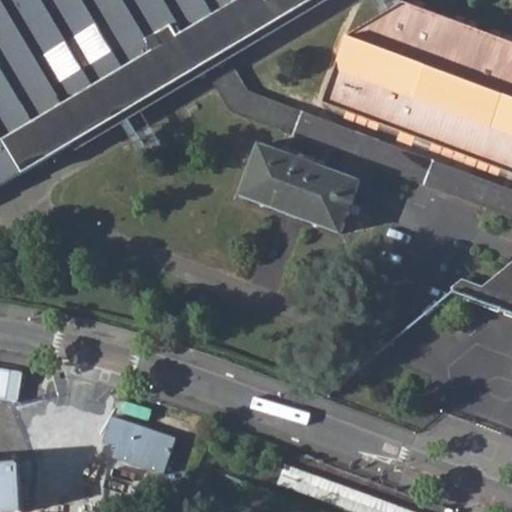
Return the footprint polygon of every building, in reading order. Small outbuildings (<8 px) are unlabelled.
[(0,0),(0,187),(205,65),(225,53),(314,0),(0,0)] [(511,43),(401,3),(353,36),(327,106),(511,174),(511,43)] [(369,162),(511,216),(511,190),(250,92),(225,53),(205,65),(234,112),(351,155),(342,176),(360,183),(369,162)] [(341,234),(360,183),(342,176),(260,145),(239,196),(341,234)] [(511,316),(511,265),(487,288),(467,280),(452,294),(498,311),(511,316)] [(114,459),(165,476),(177,440),(113,418),(105,442),(118,447),(114,459)] [(275,483),(353,511),(415,511),(283,463),(275,483)] [(24,511),(21,464),(0,465),(0,511),(24,511)]
